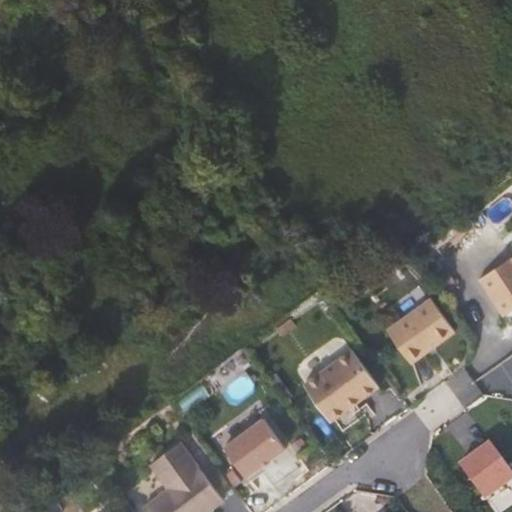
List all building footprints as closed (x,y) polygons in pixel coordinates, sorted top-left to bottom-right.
[(251,151),(247,149),(241,148),(237,150),(234,155),(233,160),(239,168),(245,169),(252,165),(254,160),(253,156),(251,151)] [(511,251),(485,270),(510,306),(511,304),(511,251)] [(419,350),(463,319),(440,286),(395,318),(419,350)] [(313,369),(339,406),(387,372),(361,335),(313,369)] [(466,408),(484,395),(474,382),(457,395),(466,408)] [(274,405),(234,434),(248,454),(255,464),(295,435),(294,433),(274,405)] [(154,495),(155,496),(166,511),(202,511),(204,510),(205,511),(206,511),(219,503),(217,500),(234,488),(218,467),(190,430),(164,451),(182,476),(154,495)] [(473,462),(492,489),(511,475),(511,450),(505,440),(473,462)]
